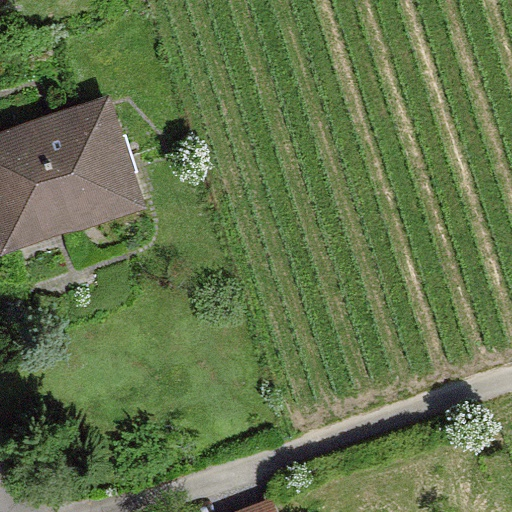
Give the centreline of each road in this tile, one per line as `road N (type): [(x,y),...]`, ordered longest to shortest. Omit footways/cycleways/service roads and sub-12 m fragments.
road 1 (track): [(261,472),(511,386)]
road 2 (residential): [(145,511),(261,472)]
